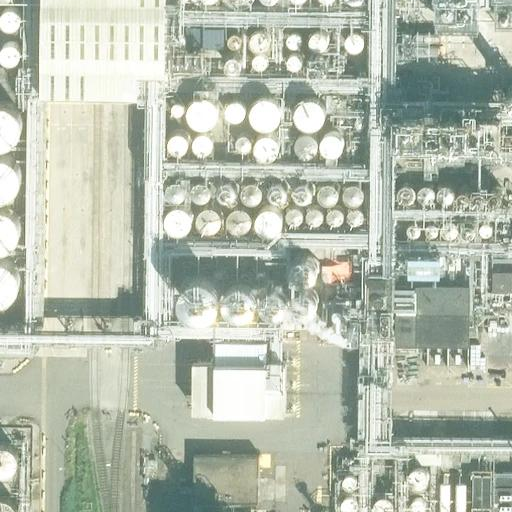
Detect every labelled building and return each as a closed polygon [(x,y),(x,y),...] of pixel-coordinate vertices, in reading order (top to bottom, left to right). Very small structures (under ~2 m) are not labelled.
[(43,0),(43,64),(98,65),(129,65),(139,65),(139,70),(167,70),(167,0),(43,0)] [(14,29),(16,28),(18,27),(20,26),(22,24),(23,22),(24,20),(24,18),(24,16),(24,13),(23,11),(22,9),(20,7),(18,6),(16,5),(14,5),(11,5),(9,5),(6,6),(4,7),(3,9),(1,11),(0,13),(0,14),(0,19),(0,20),(1,23),(3,25),(4,27),(7,28),(9,29),(11,29),(14,29)] [(268,14),(258,34),(272,40),(282,20),(268,14)] [(244,35),(236,59),(251,64),(259,40),(244,35)] [(13,64),(15,63),(17,62),(19,61),(21,59),(22,57),(23,54),(23,53),(23,50),(22,48),(21,46),(20,44),(19,42),(17,41),(14,40),(12,39),(10,39),(7,40),(5,41),(3,42),(1,43),(0,45),(0,57),(1,60),(3,61),(5,63),(7,63),(10,64),(13,64)] [(223,115),(224,109),(223,104),(220,98),(217,95),(214,94),(210,93),(207,93),(203,94),(198,97),(194,102),(192,109),(193,115),(197,120),(202,124),(209,125),(215,123),(220,119),(223,115)] [(288,116),(289,110),(288,104),(284,99),(279,95),(272,94),(266,95),(261,99),(258,104),(257,110),(258,116),(262,121),(266,124),(272,126),(278,125),(284,121),(288,116)] [(331,116),(332,110),(332,105),(329,100),(325,97),(322,95),(318,94),(315,94),(311,95),(306,98),(302,104),(301,110),(302,116),(305,121),(311,125),(318,126),(323,125),(328,121),(331,116)] [(242,99),(240,99),(238,99),(237,99),(235,100),(234,101),(232,102),(232,104),(231,105),(230,107),(230,109),(231,111),(231,112),(232,114),(233,115),(235,116),(236,117),(238,118),(240,118),(242,118),(244,117),(246,116),(247,115),(248,114),(249,112),(250,110),(250,108),(250,106),(249,103),(248,102),(246,100),(244,99),(242,99)] [(20,127),(21,122),(19,115),(15,108),(10,104),(3,102),(0,102),(0,141),(8,140),(14,137),(19,131),(20,127)] [(181,151),(183,151),(185,151),(186,151),(188,151),(190,150),(191,148),(192,147),(193,146),(193,144),(194,142),(194,140),(193,139),(193,137),(191,135),(190,134),(189,133),(187,132),(185,132),(183,132),(181,132),(179,133),(178,134),(176,135),(175,137),(175,139),(174,141),(174,143),(175,146),(176,147),(177,149),(179,150),(181,151)] [(198,141),(198,143),(199,145),(200,146),(201,148),(202,149),(203,150),(205,151),(207,151),(209,151),(210,151),(212,150),(214,149),(215,148),(216,147),(217,145),(217,144),(218,141),(217,140),(217,138),(216,136),(215,135),(213,133),(212,132),(210,132),(208,132),(205,132),(204,133),(202,134),(200,135),(199,137),(198,139),(198,141)] [(273,152),(275,152),(277,152),(278,152),(280,151),(282,150),(283,149),(284,148),(285,146),(285,145),(286,143),(286,141),(285,139),(284,138),(283,136),(282,135),(281,134),(279,133),(277,133),(275,133),(273,133),(271,134),(270,135),(268,136),(267,138),(266,140),(266,142),(266,144),(267,146),(268,148),(269,150),(271,151),(273,152)] [(320,143),(319,141),(319,139),(318,138),(317,136),(316,135),(314,134),(313,133),(311,133),(309,133),(308,133),(306,133),(304,134),(303,135),(302,137),(301,138),(300,140),(300,142),(300,144),(301,146),(301,147),(303,149),(304,150),(306,151),(307,152),(310,152),(312,152),(314,151),(316,150),(317,149),(318,147),(319,145),(320,143)] [(327,139),(327,141),(327,143),(327,145),(327,147),(328,148),(330,150),(331,151),(332,152),(334,152),(336,153),(337,153),(339,153),(341,152),(342,151),(344,150),(345,148),(346,146),(346,145),(346,143),(346,141),(345,139),(344,137),(343,136),(342,135),(340,134),(337,133),(335,133),(333,134),(332,135),(330,136),(329,138),(327,139)] [(243,153),(246,153),(248,153),(249,153),(251,152),(252,151),(254,150),(255,149),(256,147),(256,145),(256,143),(256,142),(256,140),(255,139),(254,137),(253,136),(252,135),(249,134),(248,134),(246,134),(244,134),(242,135),(241,136),(239,137),(238,139),(237,141),(237,143),(237,145),(238,147),(239,149),(240,150),(242,151),(243,153)] [(22,181),(22,176),(21,168),(17,162),(11,158),(5,156),(1,156),(0,156),(0,194),(2,195),(6,195),(10,194),(16,191),(19,188),(21,184),(22,181)] [(202,199),(204,200),(206,200),(208,199),(210,199),(211,198),(212,197),(213,195),(214,194),(215,192),(215,190),(215,189),(215,187),(214,185),(213,184),(211,182),(210,182),(208,181),(206,180),(204,180),(202,181),(201,182),(199,182),(198,184),(197,185),(196,188),(196,190),(196,192),(196,194),(197,196),(199,197),(200,198),(202,199)] [(224,196),(226,197),(227,198),(229,199),(231,199),(232,199),(234,199),(236,198),(237,197),(239,196),(240,195),(240,193),(241,191),(241,190),(241,188),(240,186),(240,185),(238,183),(237,182),(235,181),(233,180),(232,180),(230,180),(228,180),(226,181),(224,183),(223,184),(222,186),(222,189),(222,190),(222,193),(223,194),(224,196)] [(173,197),(175,198),(177,199),(178,200),(180,200),(182,200),(184,200),(185,199),(187,198),(188,197),(189,195),(190,194),(190,192),(190,190),(190,189),(190,187),(189,185),(188,183),(186,182),(185,181),(183,181),(181,181),(179,181),(177,181),(176,182),(174,183),(172,185),(172,187),(171,189),(171,191),(171,193),(172,195),(173,197)] [(261,200),(263,198),(264,197),(265,196),(266,194),(266,192),(267,190),(266,189),(266,187),(265,186),(264,184),(262,183),(261,182),(259,182),(257,181),(255,181),(254,182),(252,183),(250,184),(249,185),(248,187),(247,188),(247,190),(247,192),(248,194),(249,196),(250,198),(251,199),(254,200),(255,201),(258,201),(259,200),(261,200)] [(280,200),(282,200),(284,200),(285,200),(287,199),(288,198),(290,197),(291,196),(292,194),(292,192),(293,191),(292,189),(292,187),(291,186),(290,184),(289,183),(288,182),(286,181),(284,181),(282,181),(280,181),(278,182),(277,183),(275,184),(274,186),(273,188),(273,190),(273,192),(274,194),(275,196),(276,197),(278,199),(280,200)] [(305,200),(307,200),(309,200),(311,200),(313,200),(314,199),(316,198),(317,196),(318,195),(318,193),(318,191),(318,190),(318,188),(317,186),(316,185),(315,183),(313,182),(311,182),(310,181),(308,181),(306,182),(304,182),(302,183),(301,185),(300,186),(299,188),(299,191),(299,193),(300,195),(301,196),(302,198),(304,199),(305,200)] [(330,200),(332,200),(334,200),(336,200),(337,200),(339,199),(340,197),(341,196),(342,195),(343,193),(343,191),(343,189),(343,188),(342,186),(341,184),(339,183),(338,182),(336,181),(334,181),(332,181),(330,181),(329,182),(327,183),(326,185),(325,186),(324,188),(324,190),(324,192),(324,195),(325,196),(327,198),(328,199),(330,200)] [(355,200),(358,200),(359,200),(361,200),(363,199),(364,198),(366,197),(367,196),(368,195),(368,193),(368,191),(368,189),(368,187),(367,186),(366,184),(365,183),(363,182),(361,181),(360,181),(358,181),(356,181),(354,182),(353,183),(351,184),(350,186),(349,188),(349,190),(349,192),(350,194),(351,196),(352,198),(354,199),(355,200)] [(178,230),(183,231),(188,231),(192,229),(196,225),(197,221),(197,216),(196,211),(192,207),(187,205),(182,205),(176,207),(173,211),(171,216),(171,222),(174,226),(178,230)] [(271,231),(274,231),(277,232),(279,231),(281,230),(283,229),(285,227),(286,225),(288,223),(288,221),(289,218),(288,216),(288,214),(287,212),(285,209),(283,207),(281,206),(278,205),(275,205),(273,205),(270,206),(267,207),(265,209),(264,211),(263,213),(262,217),(262,219),(262,222),(263,224),(265,227),(267,228),(269,230),(271,231)] [(22,231),(22,228),(21,221),(17,215),(11,210),(4,208),(0,208),(0,247),(1,248),(8,247),(13,244),(16,242),(18,240),(20,236),(22,231)] [(308,278),(310,278),(312,278),(314,278),(316,278),(317,277),(318,275),(319,274),(320,273),(321,271),(321,269),(321,267),(321,266),(320,264),(319,262),(317,261),(316,260),(314,259),(312,259),(310,259),(308,259),(307,260),(305,261),(304,262),(303,264),(302,266),(302,268),(302,270),(302,273),(303,274),(305,276),(306,277),(308,278)] [(20,284),(21,280),(20,276),(19,272),(14,266),(10,263),(7,261),(0,260),(0,299),(1,300),(6,299),(9,298),(14,295),(17,292),(19,288),(20,284)] [(417,310),(397,309),(396,343),(468,344),(469,287),(417,286),(417,310)] [(307,313),(309,313),(311,313),(313,313),(315,312),(316,311),(317,310),(318,309),(319,307),(320,305),(320,303),(320,302),(320,300),(319,298),(318,297),(316,296),(315,295),(313,294),(311,294),(309,294),(307,294),(306,295),(304,296),(303,297),(302,299),(301,301),(301,303),(301,305),(301,307),(302,309),(304,310),(305,311),(307,313)] [(68,452),(70,397),(12,395),(11,462),(17,462),(16,481),(0,480),(0,511),(30,511),(32,451),(68,452)] [(511,511),(511,472),(494,473),(493,511),(511,511)] [(352,502),(365,502),(365,485),(353,485),(352,502)]
